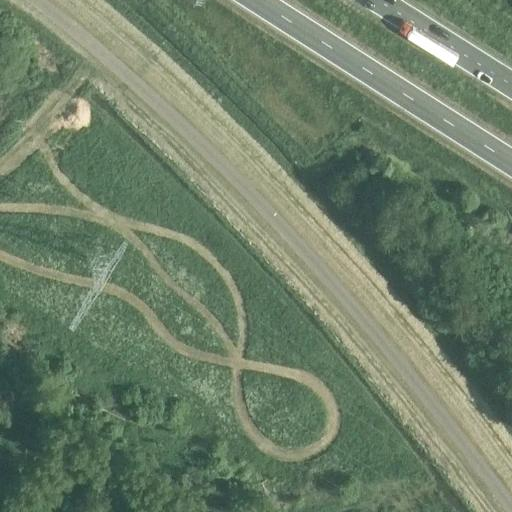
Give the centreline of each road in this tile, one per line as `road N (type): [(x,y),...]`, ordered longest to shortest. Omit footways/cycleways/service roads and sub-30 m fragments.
road 1 (unclassified): [(511,505),(308,255),(190,131),(35,0)]
road 2 (trunk): [(254,0),(511,163)]
road 3 (trunk): [(511,85),(377,0)]
road 4 (track): [(0,164),(102,53)]
